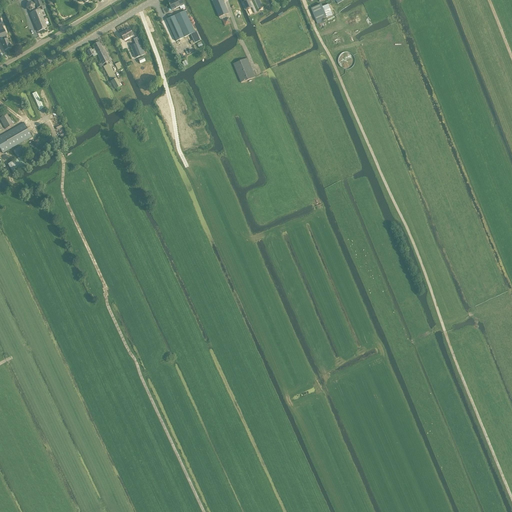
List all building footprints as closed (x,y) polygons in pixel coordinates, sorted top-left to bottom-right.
[(43,10),(46,8),(45,5),(43,6),(40,0),(33,0),(37,8),(41,6),(43,10)] [(172,10),(184,5),(181,0),(173,0),(169,2),(170,5),(169,5),(170,6),(172,10)] [(211,0),(219,17),(228,13),(222,0),(211,0)] [(249,0),(243,3),(246,9),(252,6),(249,0)] [(40,10),(41,10),(40,9),(30,13),(38,32),(47,28),(40,10)] [(185,11),(168,19),(167,20),(176,41),(191,34),(195,43),(200,41),(196,31),(195,32),(185,11)] [(4,51),(11,48),(7,39),(6,36),(4,29),(2,24),(0,24),(0,38),(2,37),(3,40),(1,41),(4,51)] [(124,40),(133,35),(129,29),(120,34),(124,40)] [(135,58),(145,54),(140,42),(141,41),(139,37),(134,39),(135,44),(130,46),(135,58)] [(99,65),(100,67),(103,65),(103,64),(106,62),(107,65),(104,66),(111,80),(116,77),(109,64),(108,64),(107,62),(109,61),(99,42),(93,46),(96,51),(93,53),(91,49),(87,51),(90,56),(93,54),(94,56),(97,55),(102,63),(99,65)] [(355,63),(355,62),(355,60),(355,58),(354,57),(353,56),(351,55),(351,54),(350,54),(348,53),(347,53),(345,53),(343,54),(342,55),(341,56),(340,57),(339,59),(338,60),(338,62),(338,63),(338,64),(339,65),(339,66),(340,67),(340,68),(341,68),(343,69),(344,70),(346,70),(347,70),(349,70),(351,70),(352,69),(353,68),(354,66),(355,65),(355,63)] [(241,83),(255,77),(247,58),(233,64),(241,83)] [(114,65),(117,70),(122,67),(119,62),(114,65)] [(121,86),(117,78),(111,81),(115,89),(121,86)] [(0,118),(6,129),(13,124),(8,114),(0,118)] [(0,147),(3,153),(32,137),(24,123),(0,136),(0,147)] [(19,159),(23,156),(18,147),(13,150),(19,159)] [(15,160),(8,165),(13,173),(20,169),(15,160)]
